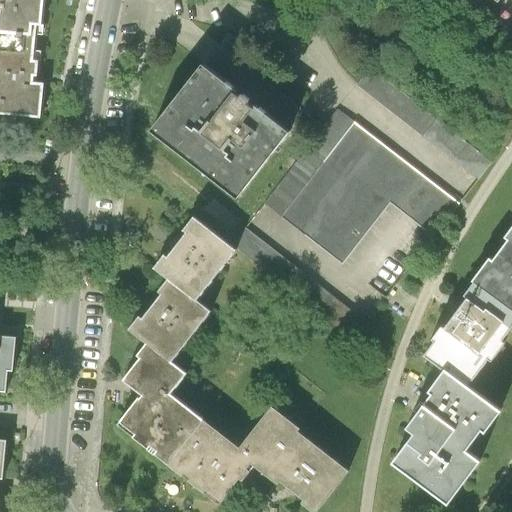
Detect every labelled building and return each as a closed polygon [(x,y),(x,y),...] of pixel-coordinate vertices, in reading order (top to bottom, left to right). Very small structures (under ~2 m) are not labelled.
[(0,0),(0,8),(3,9),(1,30),(39,33),(40,23),(46,24),(47,0),(0,0)] [(36,60),(39,33),(1,30),(0,29),(0,113),(43,118),(47,83),(36,82),(37,77),(39,77),(41,60),(36,60)] [(204,68),(153,131),(238,200),(289,136),(204,68)] [(370,68),(356,85),(478,180),(491,164),(370,68)] [(337,112),(265,205),(344,266),(391,205),(433,237),(458,205),(337,112)] [(152,269),(166,281),(194,303),(235,251),(231,247),(192,217),(181,231),(185,234),(165,260),(162,257),(152,269)] [(511,227),(505,237),(509,239),(493,260),(490,257),(473,280),(475,282),(511,309),(511,227)] [(244,230),(231,247),(235,251),(352,342),(366,325),(244,230)] [(209,314),(194,303),(166,281),(156,294),(159,296),(140,321),(136,318),(126,331),(143,345),(169,365),(209,314)] [(511,328),(511,309),(475,282),(465,295),(467,297),(444,329),(441,327),(432,340),(435,342),(425,355),(444,369),(468,387),(489,359),(492,362),(505,343),(503,341),(511,328)] [(0,392),(6,393),(8,372),(13,373),(16,339),(0,337),(0,392)] [(183,376),(169,365),(143,345),(133,358),(137,361),(120,382),(140,398),(137,402),(136,401),(117,424),(133,437),(131,440),(146,452),(148,448),(155,454),(153,458),(166,468),(201,423),(166,396),(183,376)] [(501,412),(468,387),(444,369),(427,392),(430,394),(405,428),(412,433),(390,463),(447,506),(480,462),(466,451),(481,431),(484,434),(501,412)] [(238,453),(201,423),(166,468),(179,478),(182,475),(190,481),(187,485),(200,496),(204,491),(220,504),(239,479),(243,482),(250,473),(245,470),(251,463),(265,474),(297,433),(298,432),(271,410),(238,453)] [(318,511),(349,473),(297,433),(265,474),(278,484),(281,482),(305,500),(302,504),(312,511),(318,511)]
